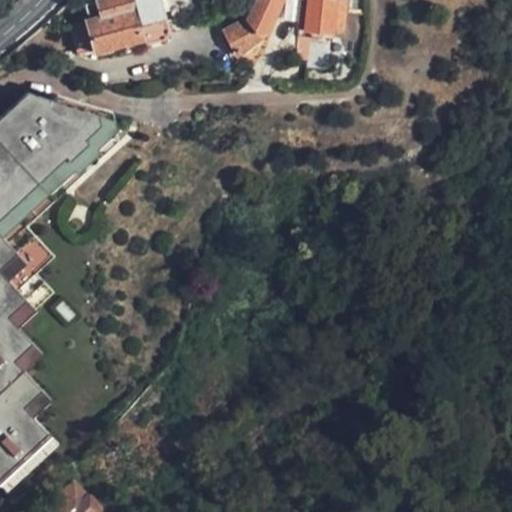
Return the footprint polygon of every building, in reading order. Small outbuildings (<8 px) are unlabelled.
[(98,15),(82,20),(88,47),(89,52),(144,38),(134,0),(107,0),(107,1),(95,4),(98,15)] [(263,34),(277,0),(256,0),(243,21),(224,31),(234,47),(259,33),(263,34)] [(330,35),(333,1),(315,0),(314,0),(299,0),(300,1),(305,2),(303,33),(330,35)] [(88,47),(82,20),(68,23),(74,49),(88,47)] [(329,63),(329,42),(313,42),(313,63),(329,63)] [(0,491),(5,497),(38,462),(29,453),(46,434),(20,407),(34,393),(5,365),(25,343),(0,318),(0,291),(2,289),(0,286),(0,256),(3,254),(0,251),(0,204),(93,110),(17,87),(0,103),(0,106),(8,126),(0,132),(0,491)] [(103,511),(92,498),(86,502),(75,489),(52,509),(54,511),(103,511)]
